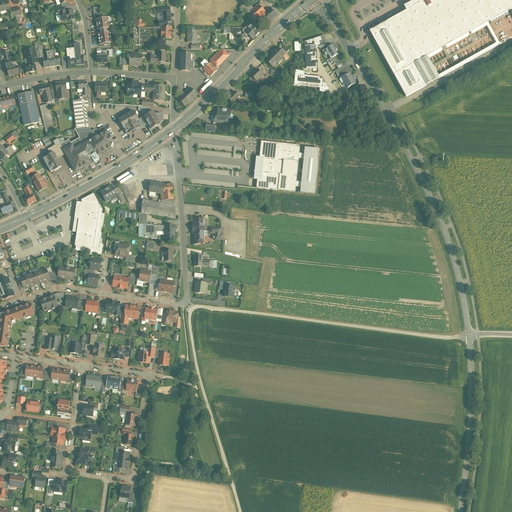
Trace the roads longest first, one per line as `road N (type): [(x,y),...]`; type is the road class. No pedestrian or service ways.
road 1 (tertiary): [(317,0),(429,195),(469,335)]
road 2 (track): [(469,335),(191,310)]
road 3 (track): [(191,310),(202,385),(240,511)]
road 4 (residential): [(82,365),(148,378),(135,472),(131,480),(108,479)]
road 5 (secondary): [(310,0),(180,124)]
road 6 (tertiary): [(469,335),(459,511)]
road 7 (residential): [(167,134),(185,303)]
road 8 (secondary): [(167,134),(25,216)]
